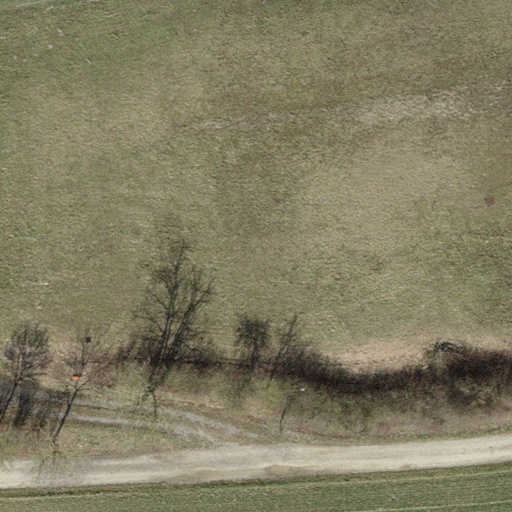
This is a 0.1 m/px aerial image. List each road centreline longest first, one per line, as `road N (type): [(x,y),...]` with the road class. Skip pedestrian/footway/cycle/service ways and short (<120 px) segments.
road 1 (track): [(0,474),(465,456),(511,447)]
road 2 (track): [(313,462),(212,428),(0,395)]
